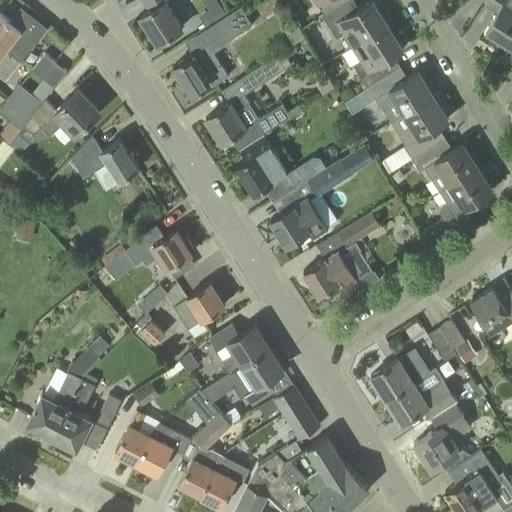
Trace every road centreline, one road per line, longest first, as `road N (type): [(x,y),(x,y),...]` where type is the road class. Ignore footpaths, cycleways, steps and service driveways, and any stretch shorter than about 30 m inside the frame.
road 1 (tertiary): [(309,351),(106,48),(54,0)]
road 2 (residential): [(309,351),(511,227)]
road 3 (residential): [(511,167),(416,0)]
road 4 (tertiary): [(392,487),(309,351)]
road 5 (residential): [(122,511),(0,448)]
